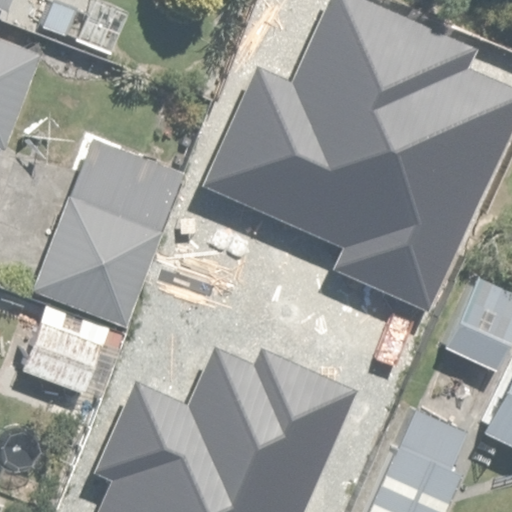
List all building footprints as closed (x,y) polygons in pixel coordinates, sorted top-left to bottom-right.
[(187,178),(195,180),(169,255),(253,284),(322,85),(293,75),(315,12),(280,0),(257,0),(240,49),(233,47),(187,178)] [(0,144),(2,146),(39,56),(0,40),(0,144)] [(121,324),(181,167),(89,132),(30,290),(121,324)] [(498,362),(511,331),(511,283),(473,266),(440,336),(498,362)] [(335,511),(424,311),(363,285),(315,394),(232,357),(164,511),(126,511),(106,503),(102,511),(335,511)] [(101,339),(35,315),(18,362),(84,386),(101,339)] [(511,357),(478,430),(511,446),(511,357)] [(454,455),(465,429),(408,405),(361,511),(447,511),(470,462),(454,455)]
